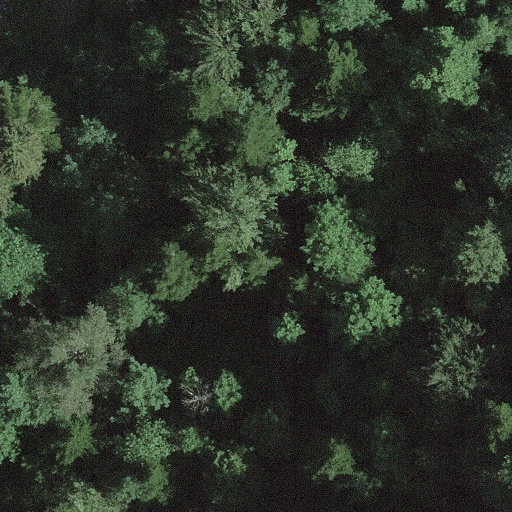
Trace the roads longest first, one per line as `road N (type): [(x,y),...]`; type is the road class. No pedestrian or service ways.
road 1 (track): [(314,511),(386,0)]
road 2 (track): [(0,322),(226,0)]
road 3 (track): [(0,120),(56,50),(78,0)]
